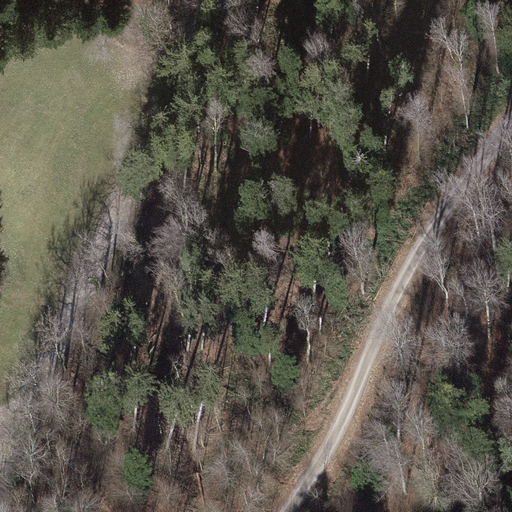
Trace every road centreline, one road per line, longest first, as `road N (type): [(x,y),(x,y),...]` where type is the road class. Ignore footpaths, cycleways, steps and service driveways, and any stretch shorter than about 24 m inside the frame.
road 1 (unclassified): [(225,0),(151,121),(0,445)]
road 2 (track): [(288,511),(439,208),(511,137)]
